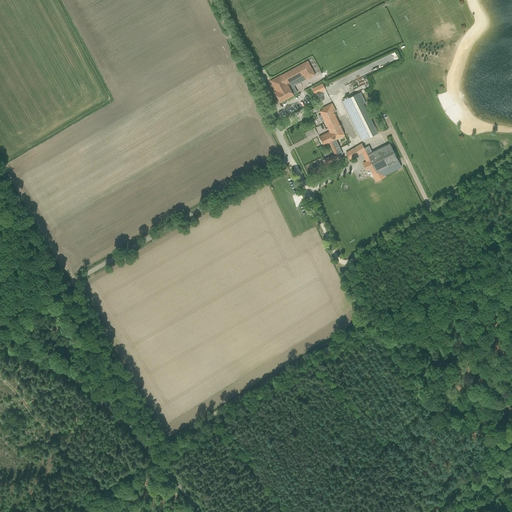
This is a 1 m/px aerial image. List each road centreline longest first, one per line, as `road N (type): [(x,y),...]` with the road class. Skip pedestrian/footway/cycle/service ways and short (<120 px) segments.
road 1 (unclassified): [(0,321),(285,159),(211,0)]
road 2 (unclassified): [(202,511),(103,403),(51,367),(0,349)]
road 3 (track): [(339,267),(511,159)]
road 4 (track): [(285,159),(339,267)]
